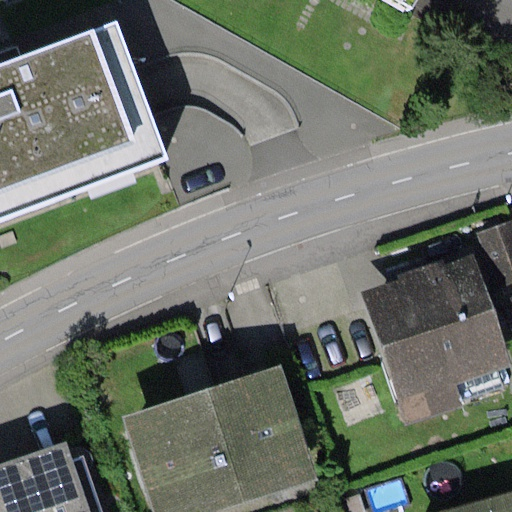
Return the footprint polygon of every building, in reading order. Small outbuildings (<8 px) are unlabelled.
[(360,0),(404,24),(417,0),(360,0)] [(113,23),(0,65),(0,221),(163,159),(113,23)] [(477,277),(365,314),(397,409),(509,373),(477,277)] [(279,379),(123,433),(150,511),(269,511),(320,494),(279,379)] [(99,511),(80,453),(0,480),(0,511),(99,511)]
